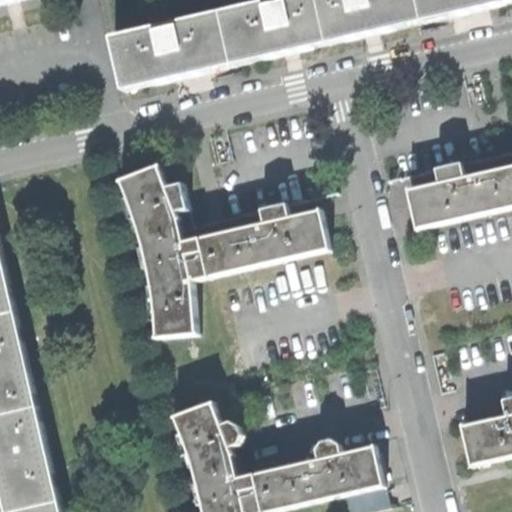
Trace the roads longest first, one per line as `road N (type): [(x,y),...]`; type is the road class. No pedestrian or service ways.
road 1 (residential): [(339,82),(436,511)]
road 2 (residential): [(339,82),(0,164)]
road 3 (residential): [(511,40),(339,82)]
